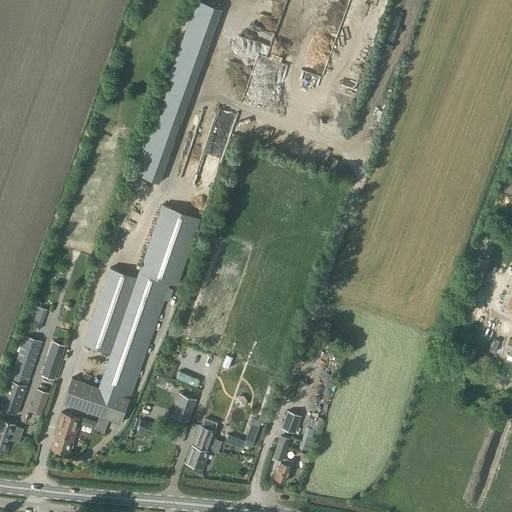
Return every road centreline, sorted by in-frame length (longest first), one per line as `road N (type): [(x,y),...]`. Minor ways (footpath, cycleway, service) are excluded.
road 1 (primary): [(263,511),(0,485)]
road 2 (unknown): [(30,489),(107,257)]
